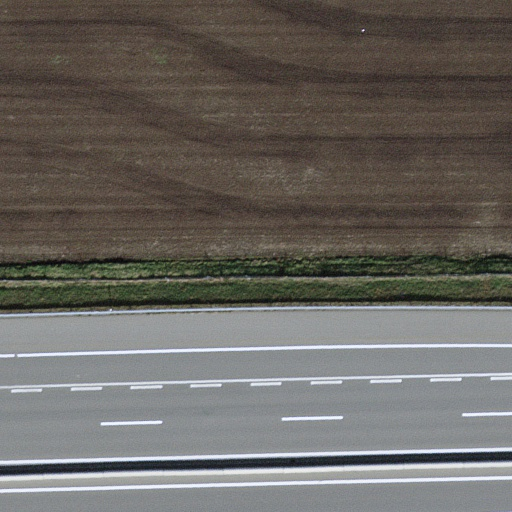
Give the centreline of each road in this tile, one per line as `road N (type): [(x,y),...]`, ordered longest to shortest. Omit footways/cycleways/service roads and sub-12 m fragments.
road 1 (motorway): [(432,412),(0,424)]
road 2 (motorway): [(432,412),(0,404)]
